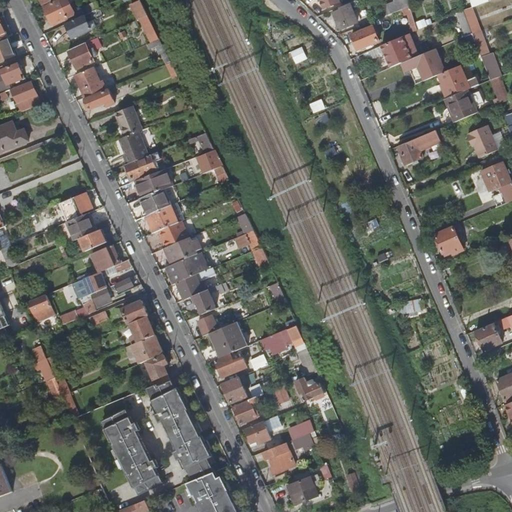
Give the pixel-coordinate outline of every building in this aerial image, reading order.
[(134,0),(139,11),(145,9),(140,0),(134,0)] [(314,0),(317,4),(320,3),(323,11),(339,4),(337,0),(314,0)] [(351,5),(354,13),(361,10),(360,5),(367,3),(365,0),(362,0),(356,3),(351,5)] [(396,0),(395,0),(396,4),(398,12),(405,9),(410,7),(408,0),(396,0)] [(70,20),(62,1),(45,8),(53,27),(70,20)] [(396,4),(384,8),(387,16),(398,12),(396,4)] [(86,10),(89,17),(100,12),(97,5),(86,10)] [(359,24),(354,13),(351,5),(334,12),(342,30),(359,24)] [(405,9),(413,33),(418,31),(410,7),(405,9)] [(139,11),(143,20),(149,18),(145,9),(139,11)] [(0,40),(8,38),(12,36),(4,16),(0,17),(0,40)] [(86,18),(68,26),(74,40),(92,32),(86,18)] [(142,21),(152,43),(159,41),(149,18),(143,20),(142,21)] [(471,25),(474,35),(479,33),(476,23),(471,25)] [(464,28),(468,37),(474,35),(471,25),(464,28)] [(376,26),(354,35),(359,49),(382,40),(376,26)] [(488,33),(480,35),(485,50),(493,48),(488,33)] [(411,34),(404,37),(413,59),(420,56),(411,34)] [(404,37),(382,46),(392,68),(413,59),(404,37)] [(0,63),(16,57),(8,38),(0,40),(0,63)] [(90,52),(87,45),(70,52),(77,71),(94,64),(93,60),(98,58),(95,50),(90,52)] [(304,46),(292,51),(297,63),(309,58),(304,46)] [(367,51),(368,58),(380,56),(378,49),(367,51)] [(503,50),(488,56),(491,64),(511,56),(511,51),(511,49),(504,52),(503,50)] [(437,50),(402,64),(406,73),(411,71),(417,85),(440,76),(447,73),(437,50)] [(161,55),(166,66),(171,64),(165,52),(161,55)] [(171,64),(166,66),(172,76),(176,74),(171,64)] [(18,65),(2,71),(8,86),(25,79),(18,65)] [(440,76),(449,98),(469,90),(472,89),(463,66),(447,73),(440,76)] [(100,84),(93,69),(76,76),(82,92),(100,84)] [(498,79),(492,81),(500,105),(507,102),(498,79)] [(37,98),(30,83),(11,90),(18,106),(37,98)] [(446,99),(456,124),(478,114),(476,109),(488,105),(483,92),(471,97),(469,90),(449,98),(446,99)] [(110,92),(86,102),(92,117),(109,109),(111,113),(118,110),(110,92)] [(6,93),(0,95),(0,101),(0,102),(8,99),(6,93)] [(37,98),(18,106),(21,114),(40,106),(37,98)] [(314,111),(327,108),(324,99),(312,102),(314,111)] [(133,107),(116,114),(125,138),(139,132),(143,131),(133,107)] [(13,123),(0,129),(0,154),(29,142),(24,131),(17,134),(13,123)] [(488,127),(470,135),(471,136),(468,137),(472,145),(474,144),(475,147),(480,159),(499,151),(504,148),(506,145),(501,133),(493,137),(488,127)] [(445,128),(399,147),(406,166),(423,159),(420,148),(448,136),(445,128)] [(124,156),(127,165),(149,157),(139,132),(125,138),(120,140),(126,155),(124,156)] [(205,134),(197,137),(205,154),(214,151),(205,134)] [(44,147),(43,143),(25,150),(27,154),(44,147)] [(205,154),(197,158),(198,160),(197,160),(203,175),(214,171),(222,167),(214,151),(205,154)] [(127,165),(126,166),(132,180),(144,175),(156,169),(153,163),(159,160),(163,158),(161,152),(149,157),(127,165)] [(502,158),(480,167),(490,193),(511,184),(502,158)] [(156,169),(144,175),(145,178),(164,171),(159,160),(153,163),(156,169)] [(132,180),(126,166),(124,167),(131,184),(136,182),(145,178),(144,175),(132,180)] [(229,183),(222,167),(214,171),(221,186),(229,183)] [(136,182),(143,199),(165,190),(175,186),(168,169),(164,171),(145,178),(136,182)] [(143,199),(151,215),(172,206),(165,190),(143,199)] [(79,205),(73,207),(77,218),(93,211),(87,194),(76,198),(79,205)] [(494,201),(497,208),(511,202),(511,196),(511,194),(494,201)] [(76,198),(70,201),(73,207),(79,205),(76,198)] [(177,204),(172,206),(178,224),(181,223),(184,221),(177,204)] [(151,215),(146,217),(153,234),(158,232),(178,224),(172,206),(151,215)] [(90,214),(68,224),(76,241),(80,239),(97,232),(90,214)] [(246,216),(239,219),(246,236),(253,233),(246,216)] [(158,232),(165,249),(166,249),(184,241),(188,240),(181,223),(178,224),(158,232)] [(465,252),(457,231),(455,227),(436,235),(444,254),(453,251),(454,256),(465,252)] [(80,239),(86,253),(107,244),(102,230),(97,232),(80,239)] [(184,241),(166,249),(173,266),(198,255),(200,255),(198,250),(204,248),(199,237),(185,243),(184,241)] [(60,250),(61,251),(64,258),(65,260),(79,254),(74,244),(60,250)] [(113,246),(94,254),(98,262),(102,260),(103,262),(105,262),(108,261),(110,265),(110,266),(120,262),(113,246)] [(261,249),(252,253),(260,270),(268,266),(261,249)] [(45,266),(64,258),(61,251),(42,259),(41,256),(28,261),(31,268),(28,269),(31,276),(34,275),(35,277),(47,272),(45,266)] [(200,261),(198,255),(173,266),(167,268),(173,283),(184,279),(180,269),(200,261)] [(102,260),(98,262),(102,273),(106,271),(114,268),(121,265),(120,262),(110,266),(110,265),(108,261),(105,262),(103,262),(102,260)] [(121,265),(114,268),(118,275),(133,268),(130,261),(121,265)] [(207,268),(208,271),(214,268),(219,266),(216,261),(210,267),(207,268)] [(208,271),(195,276),(196,280),(212,274),(213,277),(216,275),(214,268),(208,271)] [(85,280),(92,296),(93,296),(108,289),(103,278),(108,276),(106,271),(102,273),(85,280)] [(12,275),(0,280),(0,299),(19,292),(17,287),(13,279),(12,275)] [(24,275),(13,279),(17,287),(24,283),(27,282),(24,275)] [(195,276),(177,284),(184,300),(195,296),(201,293),(196,280),(195,276)] [(134,288),(130,280),(115,286),(118,294),(134,288)] [(24,283),(17,287),(19,292),(20,294),(27,291),(24,283)] [(210,290),(211,294),(219,290),(221,295),(225,294),(222,285),(210,290)] [(131,291),(134,298),(146,293),(142,286),(131,291)] [(195,296),(202,315),(216,309),(211,294),(210,290),(201,293),(195,296)] [(27,291),(20,294),(25,306),(30,304),(32,303),(27,291)] [(94,297),(94,299),(99,310),(111,305),(110,301),(112,300),(108,291),(94,297)] [(35,316),(53,309),(48,296),(32,303),(30,304),(35,316)] [(89,297),(81,301),(88,317),(96,314),(89,297)] [(404,301),(407,316),(427,312),(424,297),(404,301)] [(112,328),(114,332),(132,325),(149,317),(143,303),(123,311),(127,321),(112,328)] [(110,321),(107,313),(91,320),(93,328),(110,321)] [(77,314),(62,320),(65,328),(80,321),(77,314)] [(511,328),(511,316),(501,321),(505,330),(511,327),(511,329),(511,328)] [(132,325),(140,344),(156,337),(152,328),(155,327),(151,317),(149,317),(132,325)] [(20,318),(6,324),(9,332),(23,326),(20,318)] [(199,324),(205,338),(210,335),(219,332),(214,318),(199,324)] [(502,343),(494,324),(476,332),(484,351),(502,343)] [(219,332),(210,335),(220,360),(247,349),(237,325),(219,332)] [(297,329),(261,344),(264,353),(269,351),(272,357),(286,351),(285,348),(294,345),(293,343),(302,340),(297,329)] [(140,344),(133,346),(141,365),(164,356),(156,337),(140,344)] [(307,351),(300,355),(309,377),(317,373),(307,351)] [(149,368),(157,386),(158,388),(172,382),(166,366),(170,365),(167,355),(164,356),(141,365),(139,366),(141,371),(149,368)] [(48,360),(56,379),(61,377),(56,363),(59,362),(57,356),(48,360)] [(231,357),(216,363),(222,378),(246,369),(243,360),(233,363),(231,357)] [(250,362),(254,372),(267,367),(263,357),(250,362)] [(511,398),(511,375),(497,382),(506,401),(511,398)] [(61,377),(56,379),(64,397),(70,395),(62,376),(61,377)] [(306,378),(300,380),(309,401),(324,395),(321,387),(316,389),(313,382),(308,384),(306,378)] [(49,381),(57,400),(64,397),(56,379),(49,381)] [(241,379),(224,386),(231,404),(248,397),(241,379)] [(174,381),(172,382),(158,388),(157,386),(148,390),(153,401),(159,414),(156,415),(161,424),(164,423),(178,451),(175,453),(179,461),(182,460),(187,471),(188,470),(194,482),(215,473),(217,473),(210,459),(214,457),(204,436),(203,437),(190,412),(191,411),(179,388),(177,389),(174,381)] [(284,387),(263,395),(265,401),(268,408),(280,403),(280,405),(290,402),(284,387)] [(64,397),(74,420),(81,418),(71,395),(70,395),(64,397)] [(259,419),(253,405),(252,402),(235,408),(242,426),(259,419)] [(128,411),(104,423),(107,430),(106,430),(114,446),(113,446),(128,475),(129,475),(136,490),(137,490),(141,496),(164,484),(161,478),(162,477),(158,470),(161,469),(157,460),(154,462),(140,433),(143,432),(138,423),(135,424),(132,418),(131,418),(128,411)] [(272,441),(267,428),(265,422),(246,430),(252,445),(260,442),(261,446),(272,441)] [(316,432),(312,422),(303,426),(307,436),(311,434),(316,432)] [(317,447),(311,434),(307,436),(306,436),(311,450),(317,447)] [(311,450),(306,436),(293,441),(296,450),(304,447),(306,452),(311,450)] [(287,444),(264,453),(267,461),(270,460),(273,468),(271,469),(273,475),(276,474),(276,475),(289,470),(289,469),(296,466),(287,444)] [(0,464),(0,496),(13,491),(2,464),(0,464)] [(219,480),(215,473),(194,482),(188,485),(190,489),(187,491),(191,499),(195,497),(198,503),(197,504),(201,511),(240,511),(243,511),(238,502),(235,503),(231,493),(233,492),(229,483),(226,484),(223,478),(219,480)] [(353,473),(346,476),(352,492),(359,489),(353,473)] [(319,474),(291,485),(296,497),(294,498),(296,505),(320,495),(316,486),(323,483),(319,474)] [(148,511),(144,502),(120,511),(148,511)]
